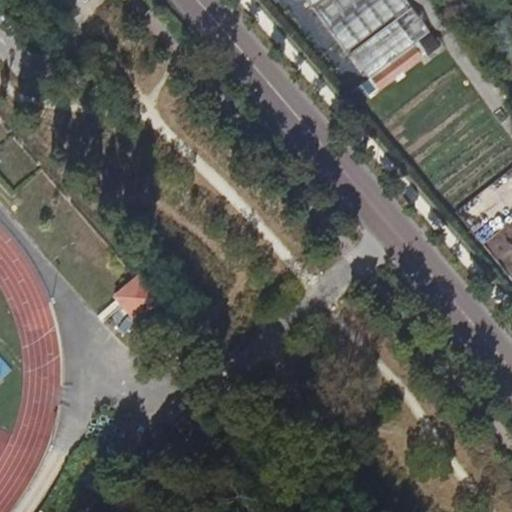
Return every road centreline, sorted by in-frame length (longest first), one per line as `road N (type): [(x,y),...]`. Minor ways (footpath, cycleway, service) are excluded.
road 1 (tertiary): [(195,0),(511,373)]
road 2 (track): [(511,319),(239,0)]
